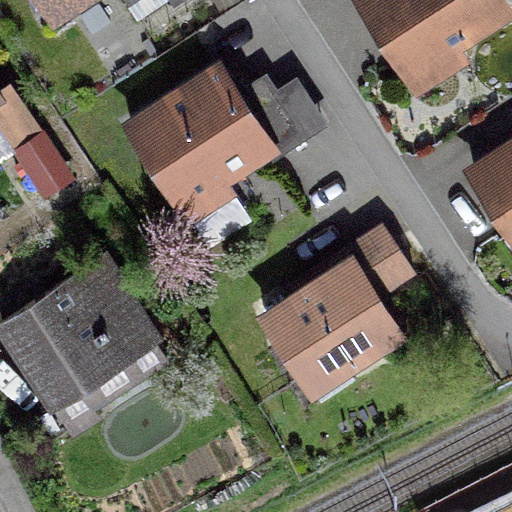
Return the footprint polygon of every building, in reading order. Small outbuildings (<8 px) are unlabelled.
[(49,0),(56,10),(71,0),(49,0)] [(364,0),(408,68),(505,6),(501,0),(364,0)] [(218,65),(133,121),(183,198),(267,143),(273,154),(305,133),(267,74),(237,94),(218,65)] [(0,142),(32,122),(8,85),(0,89),(0,142)] [(511,144),(474,169),(511,226),(511,144)] [(154,333),(103,254),(2,319),(54,398),(154,333)] [(337,348),(345,361),(397,327),(352,257),(266,313),(303,370),(337,348)]
